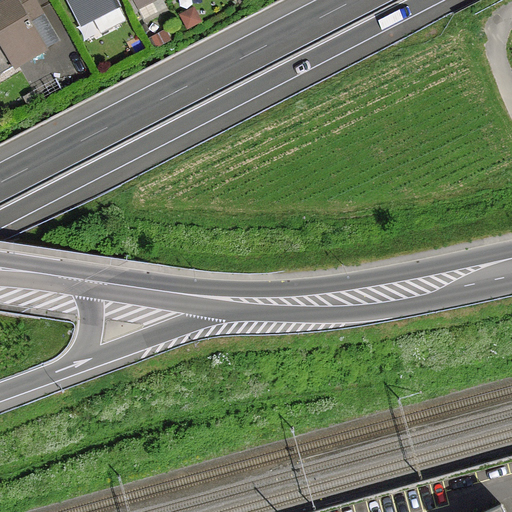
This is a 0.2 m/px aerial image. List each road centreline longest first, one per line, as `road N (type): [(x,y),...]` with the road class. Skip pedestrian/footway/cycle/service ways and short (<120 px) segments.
road 1 (motorway): [(0,219),(426,0)]
road 2 (motorway): [(354,0),(0,182)]
road 3 (secondary): [(511,271),(360,299),(229,300)]
road 4 (motorway): [(80,362),(229,300)]
road 5 (secondary): [(229,300),(81,280)]
